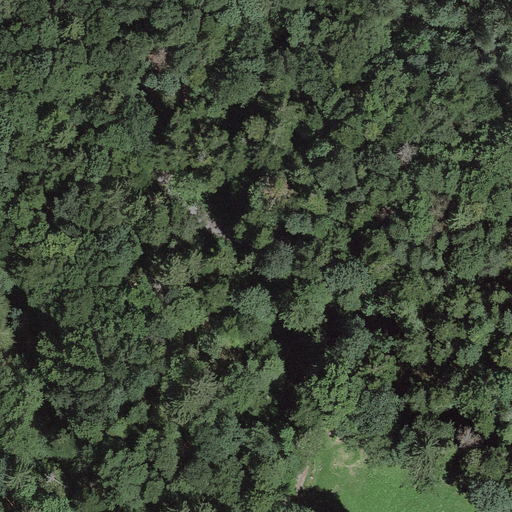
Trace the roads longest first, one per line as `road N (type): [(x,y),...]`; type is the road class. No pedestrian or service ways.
road 1 (track): [(0,120),(83,120),(137,141),(200,217),(245,241),(288,245),(333,227)]
road 2 (track): [(282,511),(304,479),(333,227)]
road 3 (track): [(333,227),(326,118),(307,85),(244,34),(227,0)]
road 4 (track): [(333,227),(511,194)]
